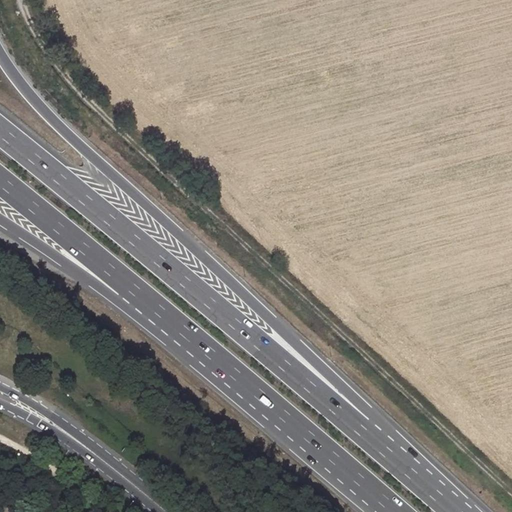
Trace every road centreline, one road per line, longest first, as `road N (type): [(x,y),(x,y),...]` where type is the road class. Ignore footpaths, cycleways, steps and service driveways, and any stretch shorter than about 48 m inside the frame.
road 1 (track): [(20,0),(49,57),(87,101),(511,488)]
road 2 (motorway): [(433,492),(341,387),(43,110),(0,52)]
road 3 (motorway): [(433,492),(0,131)]
road 4 (motorway): [(0,181),(233,372)]
road 5 (motorway): [(0,220),(233,372)]
road 6 (motorway): [(233,372),(397,511)]
road 7 (tertiary): [(102,459),(0,386)]
